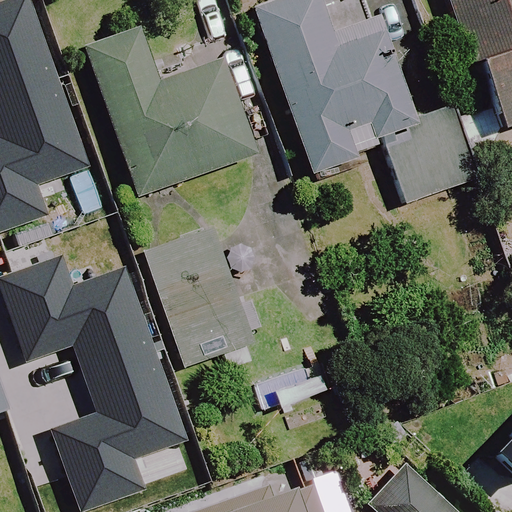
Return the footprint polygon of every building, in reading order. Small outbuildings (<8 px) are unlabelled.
[(345,0),(313,11),(309,0),(293,0),(248,16),(307,180),(380,153),(401,210),(472,185),(446,111),(412,123),(367,0),(345,0)] [(511,0),(440,0),(491,145),(511,137),(511,0)] [(153,89),(134,37),(81,56),(133,202),(248,161),(215,67),(153,89)] [(0,253),(92,199),(53,133),(21,152),(0,115),(0,253)] [(246,349),(206,237),(142,260),(182,372),(246,349)] [(447,511),(404,472),(367,511),(368,511),(447,511)] [(310,511),(301,484),(214,511),(310,511)]
